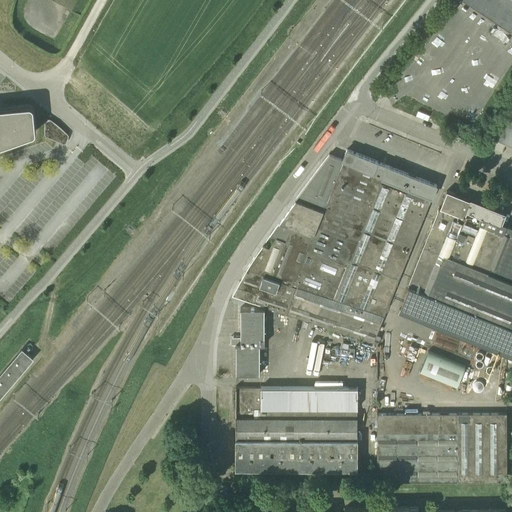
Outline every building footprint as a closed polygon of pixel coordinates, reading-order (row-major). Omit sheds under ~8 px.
[(53,0),(53,1),(72,11),(77,0),(53,0)] [(511,0),(464,0),(511,31),(511,0)] [(511,103),(491,136),(511,144),(511,103)] [(30,104),(29,104),(0,107),(0,144),(33,133),(34,133),(35,132),(35,131),(36,130),(33,108),(33,107),(33,106),(32,105),(31,105),(30,104)] [(426,122),(428,117),(417,113),(415,117),(426,122)] [(378,343),(381,336),(376,334),(431,197),(432,197),(437,185),(415,177),(416,176),(409,173),(408,174),(347,150),(343,159),(329,154),(322,162),(295,199),(279,222),(257,252),(250,263),(244,273),(232,294),(246,300),(286,313),(373,343),(373,342),(378,343)] [(506,214),(471,199),(470,200),(447,191),(408,287),(433,297),(423,320),(511,356),(511,227),(502,224),(506,214)] [(236,337),(235,373),(260,373),(259,344),(264,344),(264,308),(240,308),(241,337),(236,337)] [(0,375),(0,394),(0,395),(32,358),(22,349),(0,375)] [(420,372),(457,388),(465,367),(428,351),(420,372)] [(236,387),(235,468),(357,468),(358,438),(357,438),(357,409),(255,408),(357,408),(357,387),(236,387)] [(436,481),(435,433),(393,433),(393,413),(377,413),(377,481),(436,481)] [(393,413),(393,433),(435,433),(466,433),(466,413),(393,413)] [(466,413),(466,433),(435,433),(436,481),(507,481),(507,413),(466,413)] [(329,491),(331,484),(323,482),(321,489),(329,491)]
